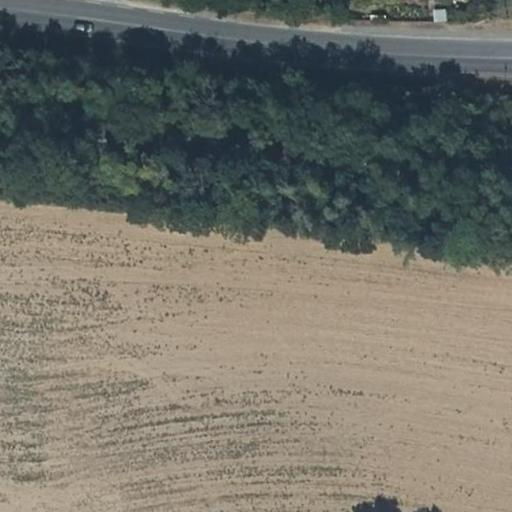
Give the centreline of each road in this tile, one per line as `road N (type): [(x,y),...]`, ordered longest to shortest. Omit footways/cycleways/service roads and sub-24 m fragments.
road 1 (secondary): [(0,10),(306,47),(511,56)]
road 2 (track): [(511,174),(285,170),(0,151)]
